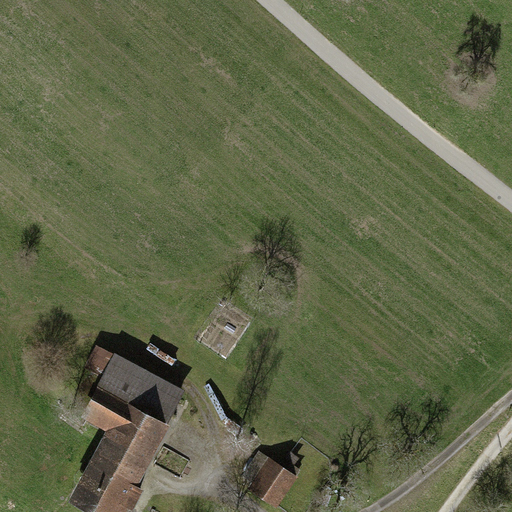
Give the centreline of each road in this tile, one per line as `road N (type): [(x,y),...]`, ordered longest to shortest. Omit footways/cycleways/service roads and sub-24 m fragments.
road 1 (track): [(511,200),(264,0)]
road 2 (track): [(511,400),(371,511)]
